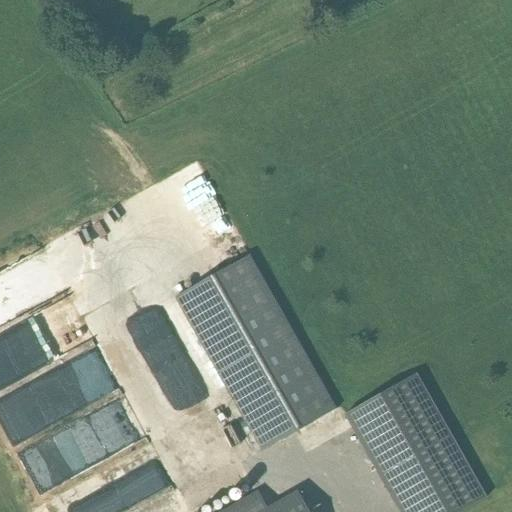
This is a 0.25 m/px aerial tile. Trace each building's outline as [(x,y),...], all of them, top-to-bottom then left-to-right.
[(264,451),(337,409),(249,255),(176,297),(264,451)] [(407,369),(337,409),(394,511),(443,511),(477,493),(407,369)] [(232,497),(233,498),(234,499),(235,499),(236,500),(237,500),(239,500),(240,499),(241,499),(242,498),(242,497),(243,495),(243,494),(243,493),(242,491),(241,490),(240,490),(239,489),(238,489),(237,489),(235,489),(234,490),(233,490),(232,491),(232,493),(232,494),(232,495),(232,497)] [(310,511),(299,492),(270,508),(260,491),(221,511),(310,511)] [(219,510),(220,510),(222,509),(223,507),(223,506),(223,504),(223,503),(222,501),(220,501),(218,500),(217,500),(215,501),(214,502),(213,504),(213,505),(213,507),(214,508),(216,509),(217,510),(219,510)]
